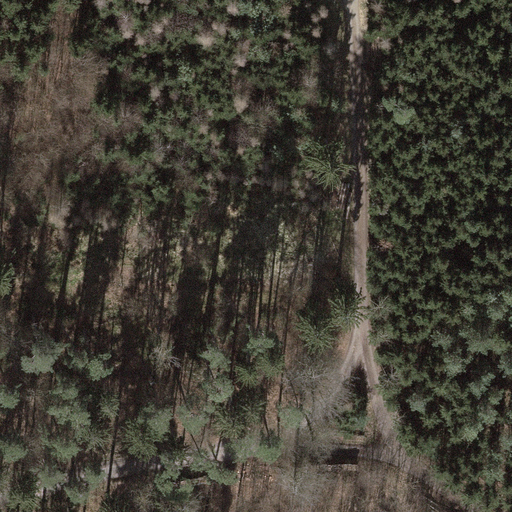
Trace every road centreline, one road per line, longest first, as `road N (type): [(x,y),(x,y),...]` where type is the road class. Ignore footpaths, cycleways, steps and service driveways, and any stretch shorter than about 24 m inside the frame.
road 1 (track): [(350,0),(363,347),(400,459),(482,511)]
road 2 (track): [(0,493),(68,472),(286,443),(400,459)]
road 3 (track): [(286,443),(363,347)]
